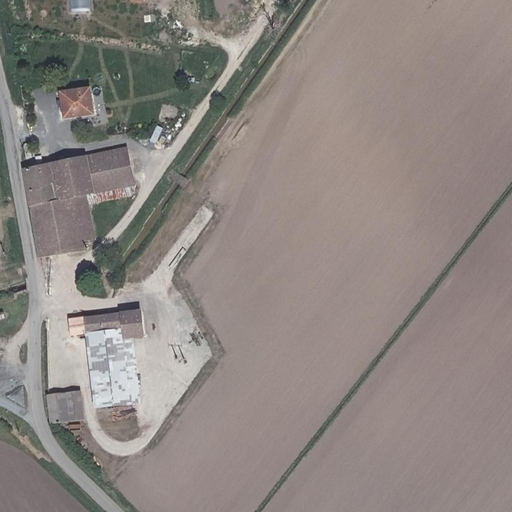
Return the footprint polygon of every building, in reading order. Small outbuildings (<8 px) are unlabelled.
[(59,90),(63,113),(64,116),(88,112),(91,111),(87,86),(59,90)] [(40,256),(45,256),(85,246),(83,236),(97,233),(89,190),(135,180),(126,145),(22,166),(40,256)] [(133,337),(141,336),(151,334),(148,309),(77,317),(79,335),(132,328),(133,337)] [(132,328),(95,333),(104,407),(149,401),(141,336),(133,337),(132,328)] [(52,391),(54,421),(84,419),(82,389),(52,391)]
